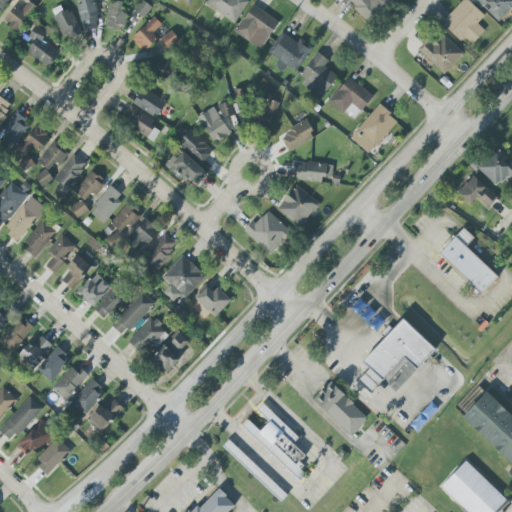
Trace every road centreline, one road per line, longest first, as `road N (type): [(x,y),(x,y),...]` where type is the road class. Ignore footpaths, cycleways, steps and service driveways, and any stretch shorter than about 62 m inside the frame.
road 1 (secondary): [(511,40),(104,476)]
road 2 (secondary): [(100,511),(193,430),(384,227)]
road 3 (residential): [(303,313),(0,53)]
road 4 (residential): [(0,257),(192,431)]
road 5 (residential): [(300,0),(469,137)]
